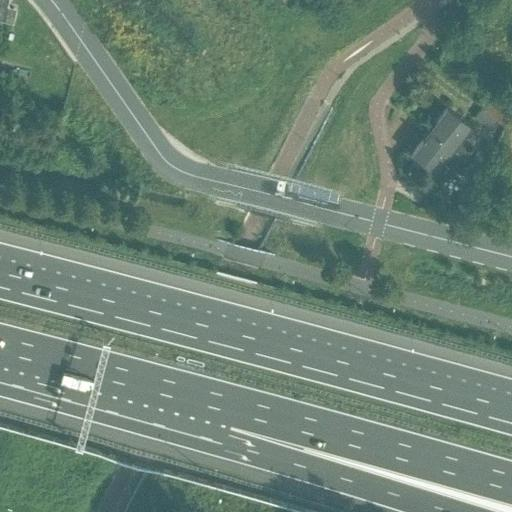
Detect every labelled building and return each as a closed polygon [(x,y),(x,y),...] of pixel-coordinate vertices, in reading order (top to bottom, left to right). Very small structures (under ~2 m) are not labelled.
[(6,6),(7,0),(0,0),(0,19),(11,22),(14,8),(6,6)] [(460,134),(469,123),(446,105),(427,128),(456,151),(465,158),(475,145),(460,134)] [(449,161),(456,151),(427,128),(410,151),(433,168),(443,156),(449,161)] [(480,169),(488,159),(478,151),(469,161),(480,169)] [(472,179),(480,169),(469,161),(462,171),(472,179)]
